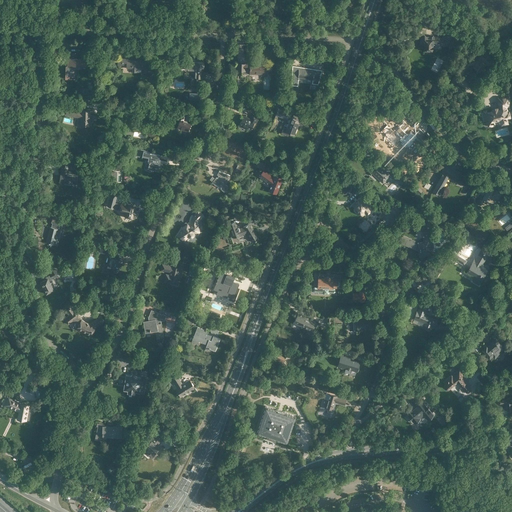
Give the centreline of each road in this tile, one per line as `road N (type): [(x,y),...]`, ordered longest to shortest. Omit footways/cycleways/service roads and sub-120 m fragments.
road 1 (residential): [(351,40),(217,400),(167,489),(140,500),(59,471)]
road 2 (residential): [(90,382),(34,323),(13,275),(42,30)]
road 3 (residential): [(90,382),(123,334),(150,233),(217,115),(230,36)]
road 4 (residential): [(511,171),(458,148),(384,58),(373,55),(357,129),(319,218)]
road 5 (secondary): [(366,27),(263,307)]
road 6 (residential): [(42,30),(230,36)]
road 7 (residential): [(370,392),(389,314),(374,277),(342,240)]
road 8 (residential): [(382,404),(511,296)]
road 9 (secondary): [(350,451),(511,441)]
road 10 (residential): [(302,256),(238,398)]
road 11 (secondary): [(238,511),(293,471),(350,451)]
road 12 (residential): [(230,36),(351,40)]
